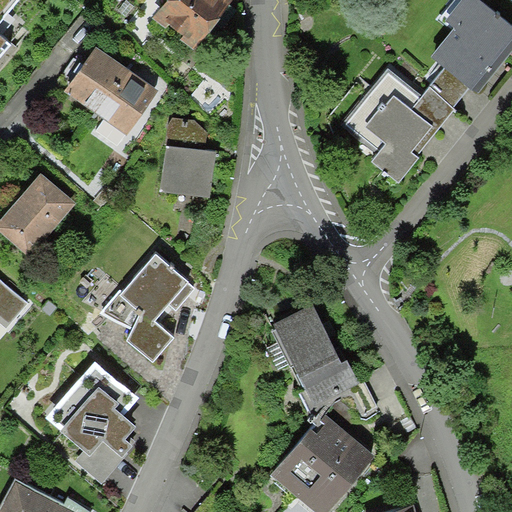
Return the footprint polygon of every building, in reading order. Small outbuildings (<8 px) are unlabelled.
[(14,0),(0,0),(0,58),(12,44),(7,39),(20,25),(4,12),(14,0)] [(230,0),(166,0),(156,13),(198,44),(230,0)] [(511,50),(511,19),(489,0),(450,0),(437,16),(453,26),(433,50),(451,66),(437,82),(454,96),(468,80),(479,89),(511,50)] [(153,87),(95,47),(65,90),(104,116),(94,130),(114,144),(153,87)] [(460,107),(430,81),(418,96),(389,72),(348,121),(381,149),(374,157),(400,179),(460,107)] [(170,116),(161,189),(209,196),(216,150),(206,147),(208,135),(203,129),(193,123),(182,117),(170,116)] [(44,171),(0,218),(0,226),(30,254),(78,202),(44,171)] [(193,290),(156,253),(103,311),(132,322),(130,338),(153,362),(171,336),(155,322),(167,303),(174,310),(193,290)] [(23,298),(0,277),(0,319),(2,321),(23,298)] [(273,324),(299,377),(339,358),(313,305),(273,324)] [(348,360),(341,363),(339,358),(299,377),(305,391),(299,394),(306,409),(351,388),(359,383),(348,360)] [(140,397),(95,359),(47,415),(80,444),(114,405),(125,415),(140,397)] [(364,381),(359,383),(351,388),(364,413),(378,407),(364,381)] [(322,414),(272,475),(317,511),(328,511),(375,456),(322,414)] [(80,511),(15,477),(0,505),(0,511),(80,511)]
